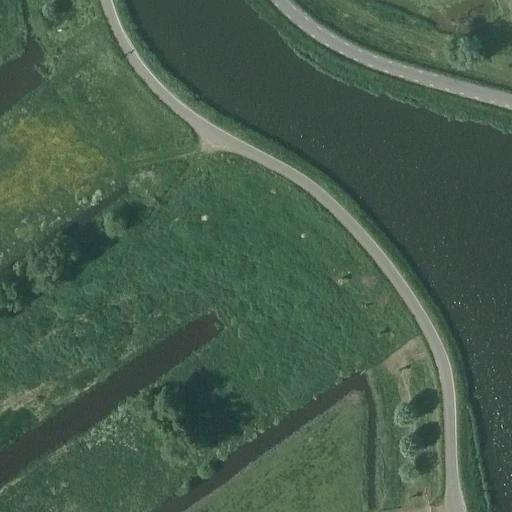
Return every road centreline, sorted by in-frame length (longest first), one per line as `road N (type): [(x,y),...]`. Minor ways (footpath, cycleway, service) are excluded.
road 1 (unclassified): [(457,511),(448,380),(404,288),(324,195),(275,161),(212,133),(157,89),(120,36),(108,0)]
road 2 (unclassified): [(511,100),(337,41),(283,0)]
